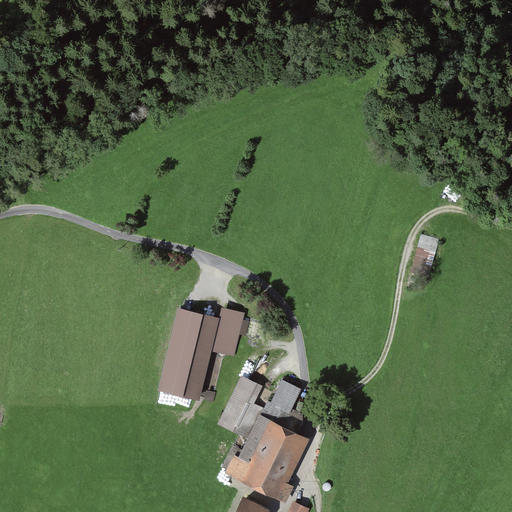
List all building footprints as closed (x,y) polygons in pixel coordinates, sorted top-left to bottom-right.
[(422,234),(412,273),(430,278),(440,239),(422,234)] [(220,317),(181,308),(163,392),(202,401),(212,353),(236,358),(246,312),(222,307),(220,317)] [(217,423),(247,438),(239,455),(234,452),(225,470),(286,500),(295,484),(288,481),(310,437),(299,431),(303,422),(303,413),(292,407),(302,387),(283,378),(271,400),(267,398),(263,406),(254,402),(263,384),(242,374),(217,423)] [(274,511),(275,511),(249,497),(241,511),(274,511)] [(309,511),(311,510),(295,501),(288,511),(309,511)]
